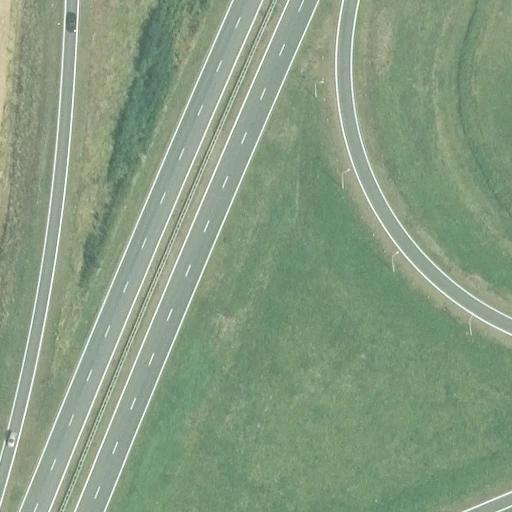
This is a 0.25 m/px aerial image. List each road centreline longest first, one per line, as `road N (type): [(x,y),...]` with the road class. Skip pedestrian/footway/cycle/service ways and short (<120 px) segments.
road 1 (trunk): [(88,511),(304,0)]
road 2 (trunk): [(245,0),(34,511)]
road 3 (trunk): [(71,0),(56,191),(0,477)]
road 4 (trunk): [(511,329),(444,291),(393,234),(369,190),(345,99),(352,0)]
